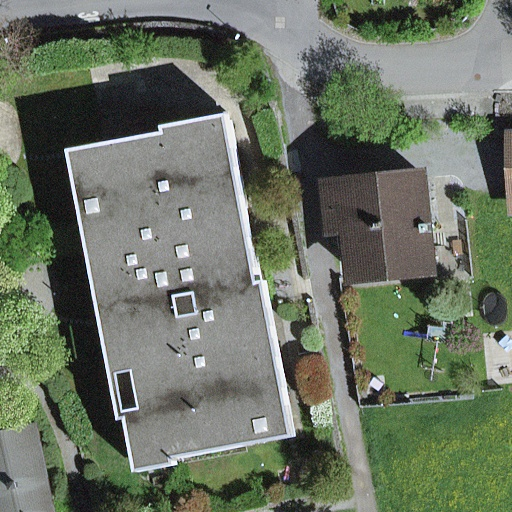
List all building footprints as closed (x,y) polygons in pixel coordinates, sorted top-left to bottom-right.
[(132,311),(151,412),(130,416),(131,420),(141,473),(180,466),(178,458),(296,436),(267,282),(263,283),(231,115),(167,127),(168,133),(105,145),(119,221),(88,227),(105,316),(132,311)] [(88,227),(119,221),(105,145),(74,151),(88,227)] [(434,226),(429,226),(424,177),(348,185),(348,190),(353,230),(358,278),(434,270),(430,233),(435,233),(434,226)] [(339,231),(353,230),(348,190),(335,191),(339,231)] [(130,416),(151,412),(132,311),(105,316),(125,421),(131,420),(130,416)] [(0,461),(40,452),(34,425),(0,432),(0,461)] [(0,511),(53,511),(40,452),(0,461),(0,511)]
